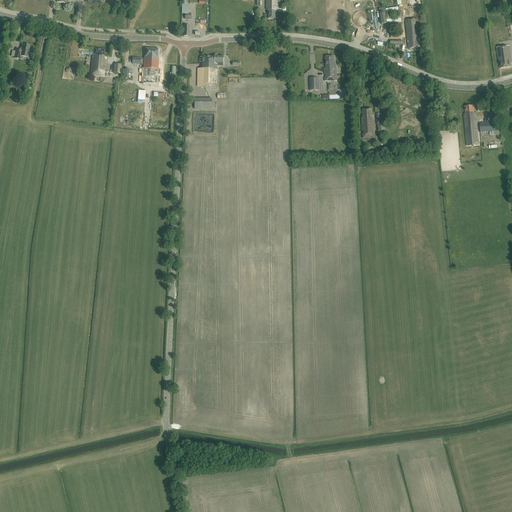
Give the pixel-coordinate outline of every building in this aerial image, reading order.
[(275,12),(277,12),(276,0),(265,0),(266,9),(268,9),(268,18),(275,18),(275,12)] [(401,10),(387,13),(385,13),(380,14),(382,25),(387,24),(387,29),(402,28),(401,22),(401,16),(394,17),(402,15),(401,10)] [(418,44),(419,44),(419,39),(417,39),(417,36),(419,36),(417,19),(405,21),(408,49),(418,48),(418,44)] [(496,40),(509,39),(508,25),(496,26),(497,35),(496,36),(496,40)] [(398,33),(402,33),(402,29),(397,29),(398,32),(390,33),(391,38),(398,37),(398,33)] [(29,58),(30,50),(29,50),(30,46),(22,44),(21,51),(16,50),(14,58),(21,60),(21,56),(29,58)] [(510,63),(511,63),(509,46),(496,48),(498,59),(499,62),(500,62),(501,69),(511,67),(510,63)] [(104,76),(105,60),(103,60),(104,56),(103,56),(104,50),(95,49),(94,52),(93,52),(91,75),(104,76)] [(157,85),(159,57),(158,57),(158,49),(146,49),(145,59),(143,84),(157,85)] [(214,63),(218,63),(218,66),(223,66),(223,56),(217,56),(217,55),(215,55),(215,56),(214,56),(214,57),(214,63)] [(214,57),(203,57),(202,69),(198,69),(197,87),(218,87),(218,69),(217,69),(217,64),(214,64),(214,63),(214,57)] [(325,81),(337,81),(336,64),(334,64),(334,57),(325,57),(326,68),(324,68),(324,75),(326,75),(326,78),(325,78),(325,81)] [(121,74),(122,65),(113,64),(113,74),(121,74)] [(309,78),(310,91),(319,90),(319,78),(309,78)] [(194,109),(212,109),(212,98),(194,98),(194,109)] [(467,146),(479,145),(476,120),(474,120),(474,117),(476,117),(476,113),(474,113),(473,106),(465,107),(465,114),(464,114),(467,146)] [(363,139),(375,138),(373,116),(372,116),(372,109),(362,110),(363,119),(361,119),(362,131),(363,131),(364,134),(362,134),(363,139)] [(480,132),(494,131),(493,123),(480,124),(480,132)] [(378,135),(386,135),(385,125),(377,125),(378,135)]
